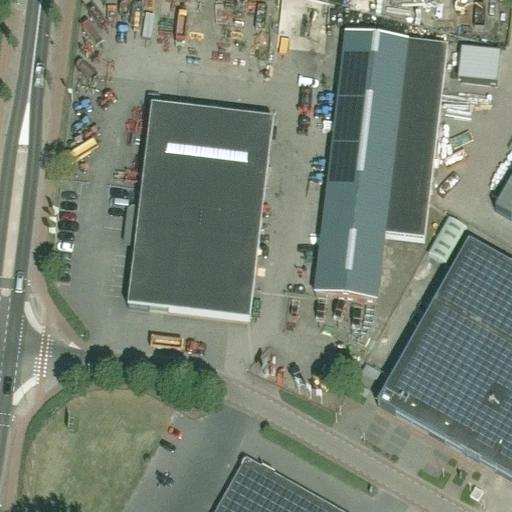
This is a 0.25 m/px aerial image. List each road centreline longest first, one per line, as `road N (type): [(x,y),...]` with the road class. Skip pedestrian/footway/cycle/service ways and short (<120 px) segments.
road 1 (unknown): [(249,397),(304,146),(293,115),(278,106),(172,78),(133,83),(114,110),(94,364)]
road 2 (unclassified): [(457,511),(249,397),(184,374),(12,354)]
road 3 (secondary): [(12,354),(35,152),(34,48)]
road 4 (secondary): [(34,48),(0,229)]
